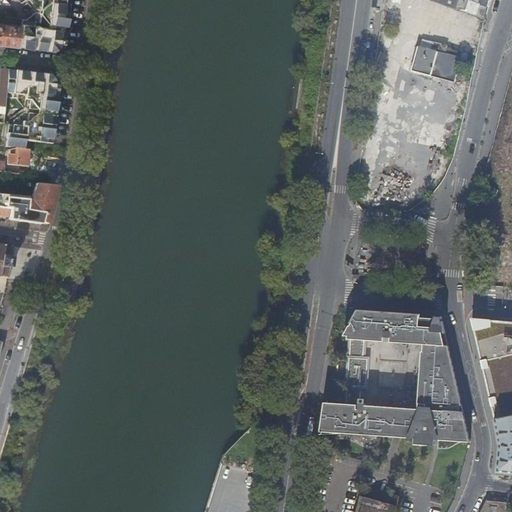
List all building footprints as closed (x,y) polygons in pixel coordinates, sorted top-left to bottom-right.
[(18,46),(46,50),(47,40),(56,42),(62,0),(29,0),(35,7),(35,11),(24,20),(21,19),(20,25),(18,46)] [(0,44),(18,46),(20,25),(0,22),(0,44)] [(449,52),(451,43),(438,40),(436,48),(421,43),(415,67),(458,79),(464,56),(449,52)] [(46,74),(6,70),(4,97),(15,98),(23,108),(23,112),(13,120),(13,126),(8,126),(7,134),(12,134),(12,137),(11,138),(12,140),(14,143),(16,143),(18,143),(20,143),(21,140),(21,138),(21,136),(40,138),(45,137),(49,133),(49,127),(51,109),(52,109),(53,94),(52,94),(52,92),(50,89),(48,89),(46,89),(45,89),(44,88),(46,74)] [(15,165),(27,166),(29,150),(17,148),(16,156),(15,165)] [(7,164),(15,165),(16,156),(8,155),(7,164)] [(57,187),(41,185),(35,184),(30,201),(27,200),(26,209),(43,212),(41,222),(47,224),(57,187)] [(0,207),(11,209),(26,209),(27,200),(27,197),(0,194),(0,207)] [(0,216),(9,217),(11,209),(0,207),(0,216)] [(40,224),(41,222),(43,212),(26,209),(11,209),(9,217),(9,220),(40,224)] [(10,257),(12,247),(10,246),(10,248),(4,248),(5,246),(3,245),(2,247),(0,246),(0,275),(6,276),(6,278),(7,278),(9,267),(10,267),(12,257),(10,257)] [(462,442),(472,443),(455,373),(449,344),(447,333),(443,316),(437,315),(434,327),(415,326),(416,314),(360,310),(346,337),(350,337),(345,404),(329,403),(327,432),(329,432),(328,438),(351,440),(357,442),(361,445),(366,448),(370,449),(373,450),(375,450),(377,450),(381,445),(384,435),(385,435),(385,428),(388,428),(390,407),(366,405),(366,404),(362,403),(363,387),(367,388),(369,360),(365,360),(366,341),(430,345),(426,410),(428,410),(427,426),(419,425),(418,431),(419,431),(418,438),(417,444),(437,446),(437,440),(439,440),(438,449),(444,449),(450,449),(453,448),(460,444),(462,443),(462,442)] [(511,318),(477,316),(498,418),(511,415),(511,318)] [(500,469),(511,470),(511,415),(498,418),(503,441),(500,469)] [(364,486),(357,511),(397,511),(399,506),(398,505),(401,496),(364,486)] [(506,511),(508,502),(488,500),(482,511),(506,511)]
